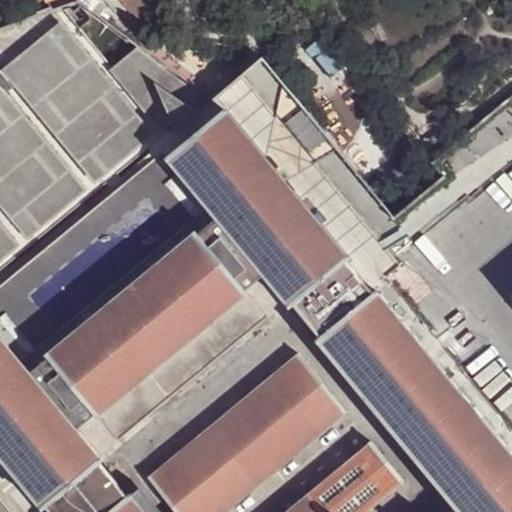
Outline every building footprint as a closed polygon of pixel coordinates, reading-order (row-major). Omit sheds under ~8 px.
[(114,0),(136,20),(155,7),(148,0),(114,0)] [(0,278),(208,101),(139,48),(117,66),(83,27),(95,16),(84,3),(77,9),(72,3),(51,9),(0,29),(0,278)] [(217,218),(28,372),(0,337),(0,456),(44,510),(47,508),(47,507),(100,464),(103,462),(78,432),(247,293),(246,291),(264,275),(291,308),(294,306),(346,263),(349,261),(348,259),(225,111),(168,159),(217,218)] [(346,263),(294,306),(320,338),(318,340),(460,511),(511,511),(511,456),(375,292),(372,295),(346,263)] [(270,320),(266,316),(260,320),(264,325),(270,320)] [(148,479),(175,511),(228,511),(347,414),(298,355),(148,479)] [(115,438),(113,436),(103,444),(109,451),(119,443),(124,439),(120,434),(115,438)] [(367,511),(387,496),(404,482),(372,443),(288,511),(367,511)] [(0,456),(0,500),(9,511),(49,511),(47,508),(44,510),(0,456)] [(143,511),(129,494),(127,497),(119,487),(100,464),(47,507),(51,511),(143,511)] [(160,511),(139,486),(129,494),(143,511),(160,511)] [(367,511),(390,511),(397,507),(387,496),(367,511)]
